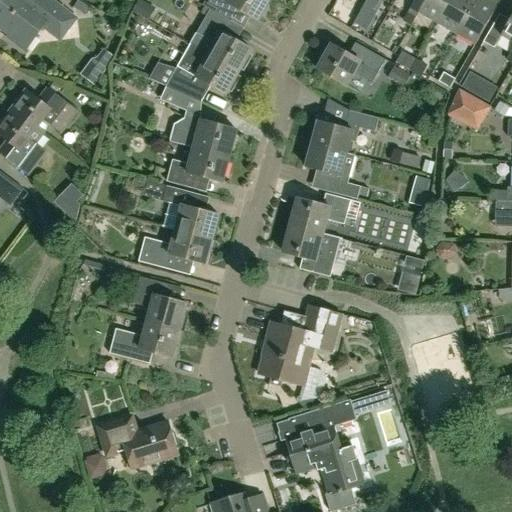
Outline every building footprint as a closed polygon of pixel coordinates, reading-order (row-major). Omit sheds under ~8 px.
[(70,15),(50,0),(3,0),(0,5),(0,27),(21,43),(37,22),(54,35),(70,15)] [(233,23),(237,25),(244,29),(251,16),(259,21),(271,0),(209,0),(205,7),(233,23)] [(417,17),(419,13),(426,0),(415,0),(409,12),(417,17)] [(437,23),(450,0),(426,0),(419,13),(437,23)] [(456,34),(475,0),(450,0),(437,23),(456,34)] [(485,0),(485,2),(481,0),(475,0),(456,34),(475,45),(501,0),(485,0)] [(233,23),(205,7),(211,10),(197,34),(191,45),(239,72),(241,70),(244,72),(252,58),(249,56),(252,50),(230,37),(237,25),(233,23)] [(511,63),(511,17),(511,20),(500,14),(484,42),(494,48),(501,36),(511,42),(511,51),(507,60),(511,63)] [(332,46),(318,70),(348,87),(355,74),(374,84),(387,61),(356,43),(349,55),(332,46)] [(237,76),(239,72),(191,45),(177,70),(166,87),(167,87),(194,99),(204,83),(226,95),(229,91),(232,93),(241,78),(237,76)] [(444,72),(439,81),(452,88),(456,79),(444,72)] [(194,99),(167,87),(166,87),(160,100),(168,103),(190,113),(196,100),(194,99)] [(77,111),(55,95),(46,88),(38,99),(28,91),(12,112),(42,135),(49,126),(60,134),(77,111)] [(489,107),(475,99),(461,92),(449,115),(478,132),(492,109),(489,107)] [(35,144),(42,135),(12,112),(0,127),(0,134),(7,140),(0,149),(0,152),(29,175),(46,153),(35,144)] [(361,128),(375,132),(378,119),(351,112),(348,124),(335,120),(334,125),(320,121),(313,145),(348,154),(352,142),(357,143),(361,128)] [(237,131),(188,118),(187,122),(177,127),(174,142),(171,142),(230,158),(237,131)] [(195,176),(224,183),(230,158),(171,142),(171,143),(193,149),(189,164),(172,160),(167,182),(192,189),(195,176)] [(356,157),(348,155),(348,154),(313,145),(307,167),(321,171),(320,177),(333,180),(329,193),(358,200),(361,187),(348,184),(356,157)] [(387,151),(386,162),(413,165),(414,154),(387,151)] [(0,197),(10,205),(20,193),(0,177),(0,197)] [(196,195),(167,187),(164,201),(171,203),(165,227),(213,240),(220,216),(192,208),(196,195)] [(299,199),(292,226),(339,239),(324,234),(328,220),(345,225),(352,201),(327,194),(324,206),(299,199)] [(511,202),(507,202),(496,201),(496,215),(511,215),(511,202)] [(342,239),(339,239),(292,226),(284,253),(304,258),(301,269),(331,277),(338,253),(342,239)] [(206,265),(213,240),(165,227),(164,228),(175,231),(171,246),(155,241),(153,250),(143,248),(140,262),(176,272),(179,258),(206,265)] [(151,310),(147,323),(180,332),(187,304),(168,299),(171,285),(140,277),(133,305),(151,310)] [(260,374),(296,384),(303,387),(300,402),(323,399),(326,384),(326,380),(325,376),(324,374),(322,372),(319,370),(311,368),(316,348),(332,352),(342,316),(310,307),(304,332),(272,323),(267,341),(269,341),(260,374)] [(173,358),(180,332),(147,323),(143,337),(116,330),(109,354),(150,365),(153,353),(173,358)] [(387,392),(352,402),(351,399),(289,419),(279,432),(282,441),(286,440),(296,473),(317,467),(318,471),(322,470),(329,494),(326,495),(330,511),(332,511),(357,505),(352,488),(364,484),(351,442),(339,446),(333,427),(358,420),(356,415),(390,404),(387,392)] [(133,469),(178,455),(168,423),(137,432),(132,417),(98,428),(107,456),(127,450),(133,469)] [(94,452),(79,461),(89,477),(104,468),(94,452)] [(266,511),(261,496),(246,501),(244,494),(216,503),(219,511),(266,511)] [(193,511),(208,511),(207,503),(192,505),(193,511)]
